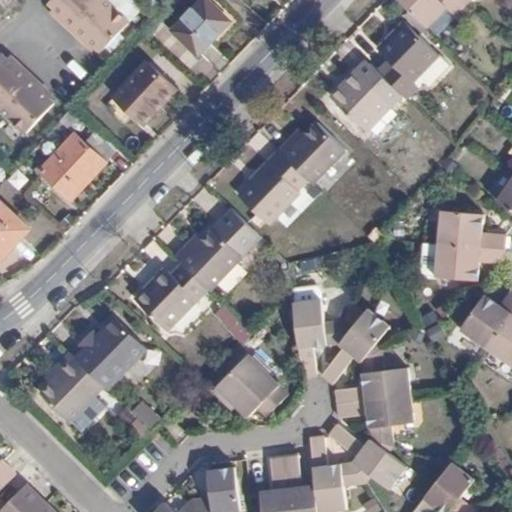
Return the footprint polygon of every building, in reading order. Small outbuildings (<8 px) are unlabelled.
[(66,29),(93,0),(50,0),(47,4),(62,19),(59,22),(66,29)] [(126,23),(101,0),(93,0),(66,29),(77,39),(81,36),(98,52),(126,23)] [(226,22),(202,0),(197,0),(167,32),(193,56),(226,22)] [(463,3),(459,0),(400,0),(436,33),(463,3)] [(434,51),(400,18),(373,44),(387,59),(377,69),(398,89),(403,94),(414,83),(408,77),(434,51)] [(0,100),(25,75),(16,66),(12,70),(0,59),(0,100)] [(362,125),(398,89),(377,69),(367,59),(358,67),(354,64),(328,91),(362,125)] [(143,63),(102,108),(120,124),(128,115),(138,124),(171,89),(143,63)] [(35,85),(25,75),(0,100),(0,114),(21,135),(48,105),(32,89),(35,85)] [(292,132),(278,146),(310,177),(313,179),(348,144),(318,116),(297,137),(292,132)] [(64,201),(113,148),(91,128),(76,144),(68,137),(34,173),(64,201)] [(267,221),(310,177),(278,146),(267,156),(272,161),(240,194),(267,221)] [(511,173),(511,172),(492,198),(511,212),(511,173)] [(0,207),(0,256),(24,231),(0,207)] [(436,209),(433,242),(504,247),(504,233),(479,231),(479,212),(436,209)] [(207,283),(210,286),(255,241),(226,212),(190,248),(185,243),(176,252),(183,258),(207,283)] [(504,247),(433,242),(430,276),(473,279),(474,261),(502,261),(504,247)] [(164,326),(207,283),(183,258),(170,271),(168,269),(151,286),(147,283),(133,296),(164,326)] [(486,348),(511,309),(511,283),(510,283),(497,303),(482,293),(458,329),(486,348)] [(323,292),(292,296),(300,365),(318,364),(315,341),(338,335),(352,320),(345,313),(326,314),(323,292)] [(227,302),(214,313),(238,341),(251,330),(227,302)] [(389,323),(367,303),(352,320),(338,335),(360,355),(374,339),(389,323)] [(511,309),(486,348),(511,365),(511,309)] [(76,355),(107,385),(146,346),(115,315),(98,332),(93,328),(88,333),(82,339),(86,344),(76,355)] [(336,384),(337,398),(412,390),(409,360),(386,362),(384,346),(374,339),(360,355),(363,381),(336,384)] [(337,347),(320,367),(332,377),(349,357),(337,347)] [(76,355),(72,351),(64,358),(56,366),(62,371),(42,392),(72,422),(107,385),(76,355)] [(290,386),(249,352),(218,386),(252,414),(261,404),(269,411),(290,386)] [(412,390),(337,398),(339,410),(366,407),(370,434),(386,447),(395,438),(393,418),(415,415),(412,390)] [(131,412),(151,426),(160,414),(140,399),(131,412)] [(359,433),(338,417),(328,430),(349,447),(359,433)] [(326,432),(310,433),(315,478),(319,507),(345,502),(343,477),(363,474),(367,468),(352,456),(330,460),(326,432)] [(370,434),(352,456),(367,468),(385,482),(403,460),(386,447),(370,434)] [(285,450),(291,511),(319,511),(319,507),(315,478),(301,480),(298,448),(285,450)] [(291,511),(285,450),(268,452),(272,486),(258,487),(260,511),(291,511)] [(452,455),(407,511),(428,511),(437,502),(447,511),(476,511),(476,505),(460,491),(474,474),(452,455)] [(0,486),(15,472),(0,457),(0,486)] [(211,493),(190,495),(199,511),(215,511),(242,508),(237,461),(208,464),(211,493)] [(56,511),(25,481),(0,507),(0,511),(56,511)] [(165,499),(152,511),(199,511),(190,495),(177,510),(165,499)]
